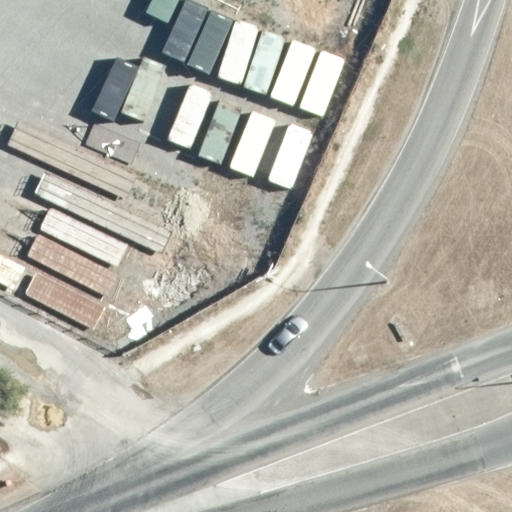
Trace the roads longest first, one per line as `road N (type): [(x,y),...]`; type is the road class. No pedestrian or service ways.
road 1 (primary): [(128,485),(275,358),(336,288),(390,210),(482,0)]
road 2 (primary): [(128,485),(511,346)]
road 3 (primary): [(511,440),(271,511)]
